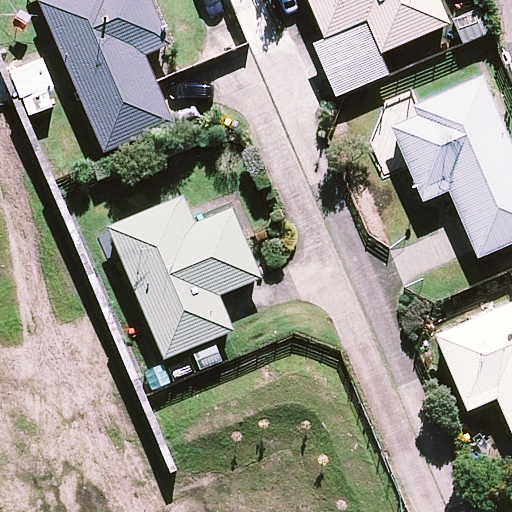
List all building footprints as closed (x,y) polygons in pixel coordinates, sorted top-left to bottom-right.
[(37,0),(103,154),(171,125),(142,57),(167,47),(146,0),(37,0)] [(447,27),(435,0),(306,0),(325,43),(314,48),(336,99),(386,77),(377,56),(447,27)] [(511,241),(511,148),(481,77),(387,118),(423,199),(449,188),(478,256),(511,241)] [(0,250),(35,184),(0,166),(0,250)] [(192,223),(181,198),(110,228),(164,357),(231,329),(217,294),(261,275),(231,206),(192,223)] [(1,277),(39,364),(70,350),(57,320),(85,308),(60,251),(1,277)] [(511,299),(435,330),(466,406),(496,394),(511,430),(511,299)] [(92,317),(61,330),(70,350),(80,373),(110,360),(92,317)] [(87,429),(62,371),(5,395),(32,458),(46,452),(71,511),(153,511),(113,418),(87,429)] [(354,455),(325,383),(195,435),(225,511),(322,511),(342,504),(327,466),(354,455)]
